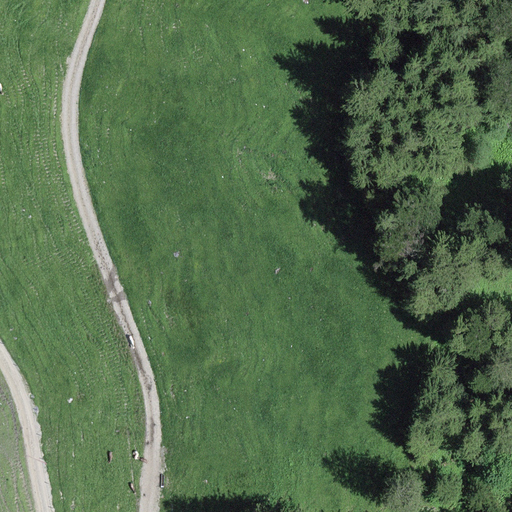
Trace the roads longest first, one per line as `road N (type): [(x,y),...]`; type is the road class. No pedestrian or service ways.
road 1 (track): [(151,511),(144,382),(91,229),(71,131),(76,69),(95,0)]
road 2 (track): [(0,349),(23,390),(46,511)]
